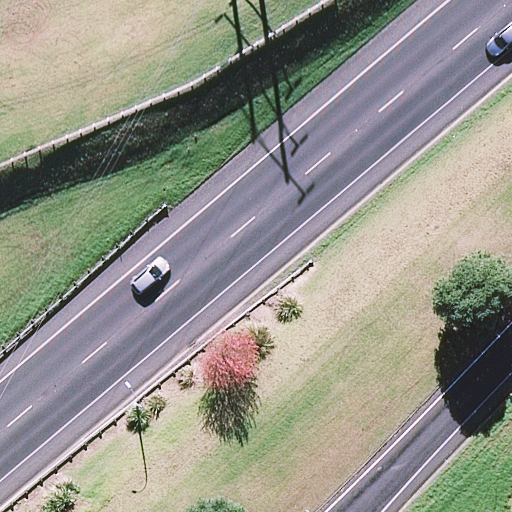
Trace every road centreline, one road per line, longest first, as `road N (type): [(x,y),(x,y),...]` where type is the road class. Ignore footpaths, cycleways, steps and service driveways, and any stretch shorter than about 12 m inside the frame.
road 1 (trunk): [(511,8),(0,440)]
road 2 (trunk): [(511,345),(354,511)]
